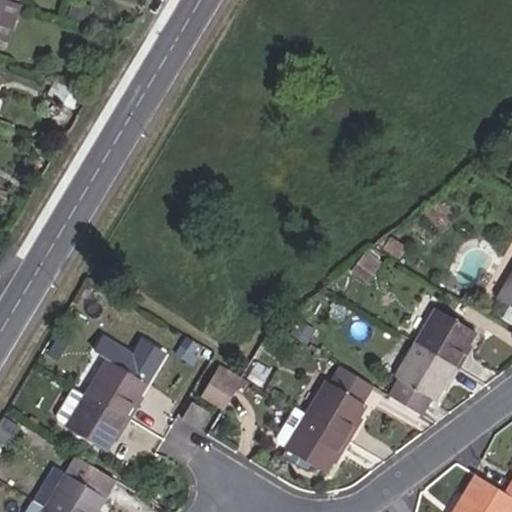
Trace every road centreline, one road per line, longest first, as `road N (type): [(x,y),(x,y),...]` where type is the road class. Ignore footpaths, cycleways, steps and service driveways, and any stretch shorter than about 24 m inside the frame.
road 1 (residential): [(0,333),(200,0)]
road 2 (residential): [(511,418),(373,511)]
